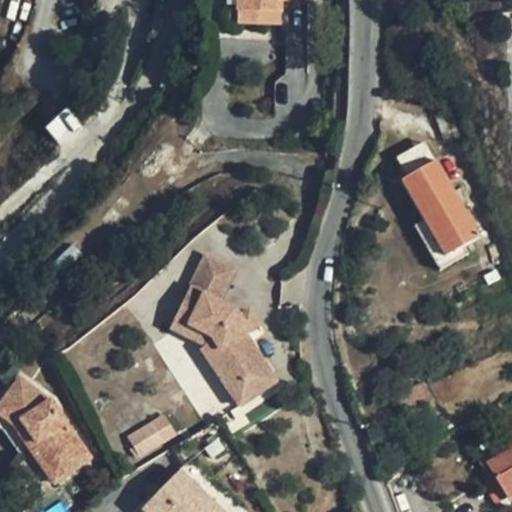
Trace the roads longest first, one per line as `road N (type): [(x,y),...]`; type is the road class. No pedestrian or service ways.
road 1 (unclassified): [(376,511),(323,360),(320,298),(359,133),(363,0)]
road 2 (residential): [(0,249),(148,80),(170,0)]
